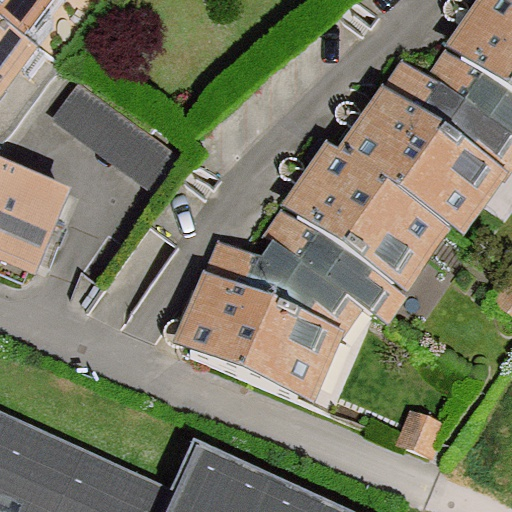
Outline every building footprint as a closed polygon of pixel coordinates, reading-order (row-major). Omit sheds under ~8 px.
[(0,0),(0,281),(24,291),(53,210),(0,188),(0,91),(20,66),(7,55),(49,0),(0,0)] [(225,253),(204,284),(176,356),(314,414),(340,344),(363,318),(392,332),(450,247),(461,253),(511,183),(511,0),(507,0),(502,9),(490,0),(488,0),(429,90),(407,75),(337,167),(326,160),(280,221),(286,226),(269,247),(276,254),(261,270),(225,253)] [(80,88),(53,126),(157,202),(185,164),(80,88)] [(511,281),(510,281),(488,313),(511,329),(511,281)] [(0,511),(335,511),(203,453),(183,498),(0,415),(0,511)] [(442,434),(409,419),(393,455),(425,470),(442,434)]
